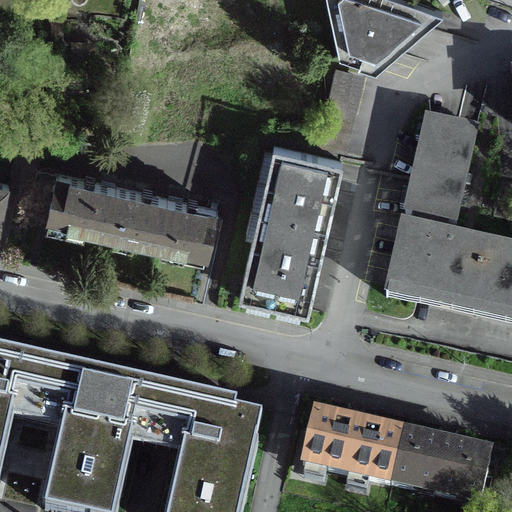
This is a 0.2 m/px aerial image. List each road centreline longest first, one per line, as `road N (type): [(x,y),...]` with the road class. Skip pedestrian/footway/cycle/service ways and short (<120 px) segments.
road 1 (residential): [(511,44),(391,102),(328,364)]
road 2 (residential): [(0,291),(328,364)]
road 3 (residential): [(328,364),(511,406)]
